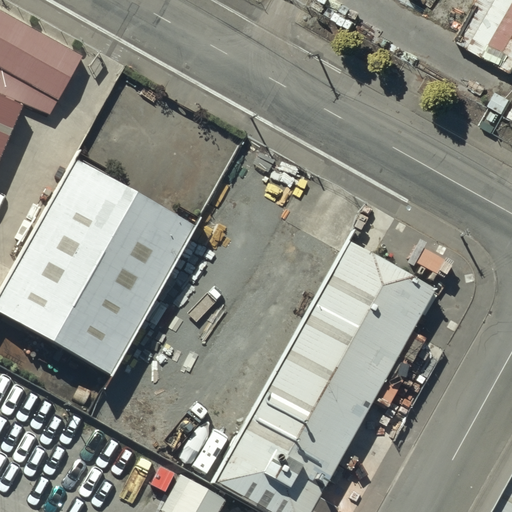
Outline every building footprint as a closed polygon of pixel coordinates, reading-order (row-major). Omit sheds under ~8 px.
[(79,55),(0,10),(0,149),(20,102),(46,113),(79,55)] [(195,236),(76,165),(0,290),(0,317),(107,381),(195,236)] [(309,511),(434,293),(349,245),(215,480),(271,511),(309,511)] [(148,425),(149,426),(151,427),(152,427),(153,428),(154,428),(156,428),(157,428),(158,428),(160,428),(161,428),(162,427),(164,427),(165,426),(166,425),(167,425),(168,424),(169,423),(170,422),(170,421),(171,419),(172,418),(172,417),(172,415),(172,414),(173,413),(172,412),(172,410),(172,409),(172,408),(171,406),(170,405),(170,404),(169,403),(168,402),(167,401),(166,400),(165,400),(164,399),(162,398),(161,398),(160,398),(158,397),(157,397),(156,397),(154,398),(153,398),(152,398),(151,399),(149,400),(148,400),(147,401),(146,402),(145,403),(144,404),(144,405),(143,406),(143,408),(142,409),(142,410),(142,411),(142,413),(142,414),(142,416),(142,417),(143,418),(143,419),(144,421),(144,422),(145,423),(146,424),(147,425),(148,425)] [(511,511),(511,434),(468,511),(511,511)] [(216,511),(224,499),(180,474),(160,509),(165,511),(216,511)]
